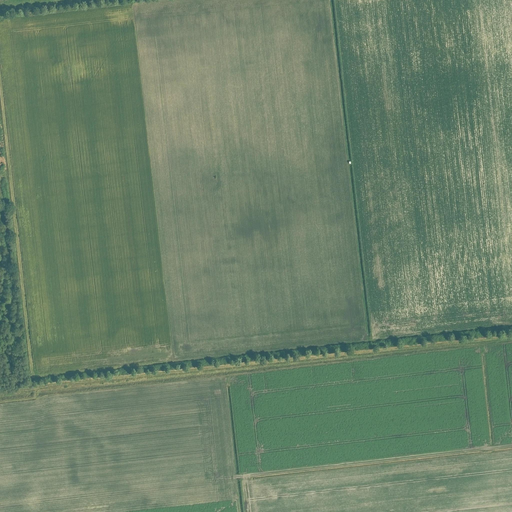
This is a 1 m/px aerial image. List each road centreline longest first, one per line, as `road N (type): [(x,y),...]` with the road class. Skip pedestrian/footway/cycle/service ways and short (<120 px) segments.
road 1 (track): [(35,387),(511,336)]
road 2 (track): [(0,71),(35,387)]
road 3 (track): [(0,152),(15,351),(10,377),(0,381)]
